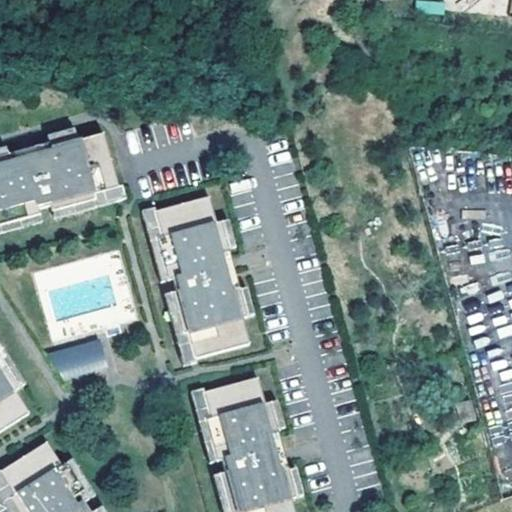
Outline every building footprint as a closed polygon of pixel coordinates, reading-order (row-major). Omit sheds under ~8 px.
[(417,0),(417,11),(442,12),(443,1),(417,0)] [(76,128),(49,135),(51,142),(78,135),(76,128)] [(0,224),(0,225),(42,214),(54,211),(95,199),(94,194),(120,187),(120,185),(106,133),(80,140),(78,135),(51,142),(11,154),(0,156),(0,224)] [(8,146),(0,148),(0,156),(11,154),(8,146)] [(95,199),(54,211),(56,217),(128,198),(124,185),(120,185),(120,187),(94,194),(95,199)] [(217,223),(210,197),(157,211),(164,238),(159,239),(170,281),(175,279),(179,291),(173,293),(185,334),(190,333),(198,359),(198,358),(251,344),(243,318),(248,316),(241,289),(230,249),(222,221),(217,223)] [(157,208),(143,211),(163,283),(170,281),(159,239),(164,238),(157,211),(157,208)] [(0,232),(44,221),(42,214),(0,225),(0,224),(0,232)] [(229,219),(222,221),(230,249),(237,247),(229,219)] [(248,287),(241,289),(248,316),(256,314),(248,287)] [(173,293),(166,295),(186,366),(200,362),(198,358),(198,359),(190,333),(185,334),(173,293)] [(99,330),(51,348),(68,371),(109,355),(99,330)] [(28,384),(0,340),(0,354),(22,389),(28,384)] [(0,434),(31,414),(17,392),(22,389),(0,354),(0,434)] [(267,404),(260,378),(207,392),(207,393),(214,419),(208,420),(220,462),(225,460),(228,472),(223,474),(233,511),(296,511),(293,499),(298,497),(291,470),(280,430),(272,403),(267,404)] [(206,389),(193,393),(213,464),(220,462),(208,420),(214,419),(207,393),(207,392),(206,389)] [(279,401),(272,403),(280,430),(287,428),(279,401)] [(64,466),(50,442),(3,472),(2,472),(17,496),(12,499),(20,511),(99,511),(99,510),(95,511),(93,511),(88,502),(92,499),(69,463),(64,466)] [(76,459),(69,463),(92,499),(98,495),(76,459)] [(1,468),(0,468),(0,492),(12,511),(20,511),(12,499),(17,496),(2,472),(3,472),(1,468)] [(298,468),(291,470),(298,497),(306,495),(298,468)] [(233,511),(223,474),(216,476),(225,511),(233,511)]
